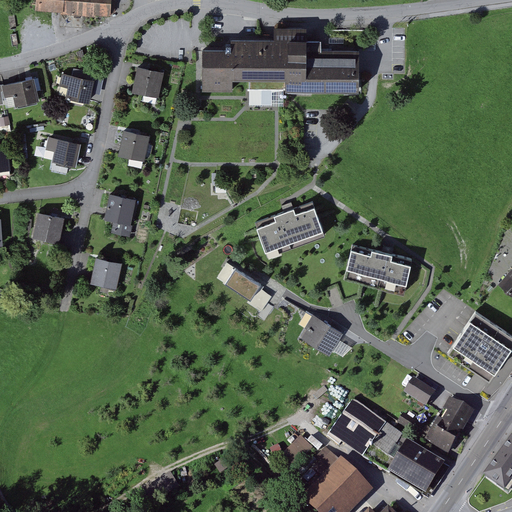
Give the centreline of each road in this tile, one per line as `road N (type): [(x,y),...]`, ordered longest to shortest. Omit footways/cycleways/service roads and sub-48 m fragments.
road 1 (residential): [(146,10),(196,1),(315,16),(450,5)]
road 2 (track): [(102,511),(185,461),(289,420),(324,443)]
road 3 (residential): [(126,22),(87,190)]
road 4 (track): [(0,436),(65,306)]
road 5 (residential): [(0,67),(126,22)]
road 6 (primary): [(445,505),(511,405)]
